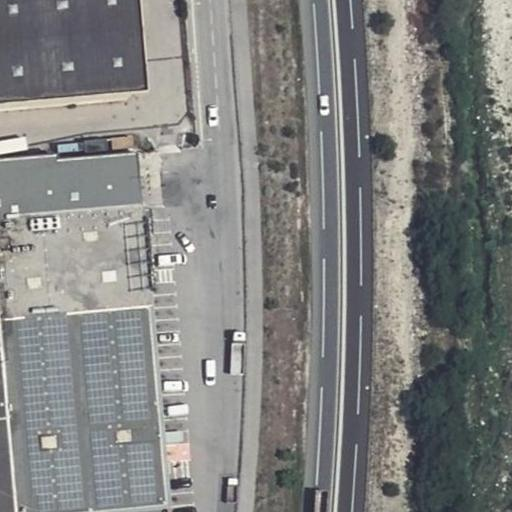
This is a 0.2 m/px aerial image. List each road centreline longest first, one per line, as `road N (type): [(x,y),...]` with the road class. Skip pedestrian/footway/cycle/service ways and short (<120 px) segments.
road 1 (unclassified): [(210,0),(223,401),(215,511)]
road 2 (primary): [(343,511),(353,279),(341,0)]
road 3 (primary): [(320,0),(331,257),(321,511)]
